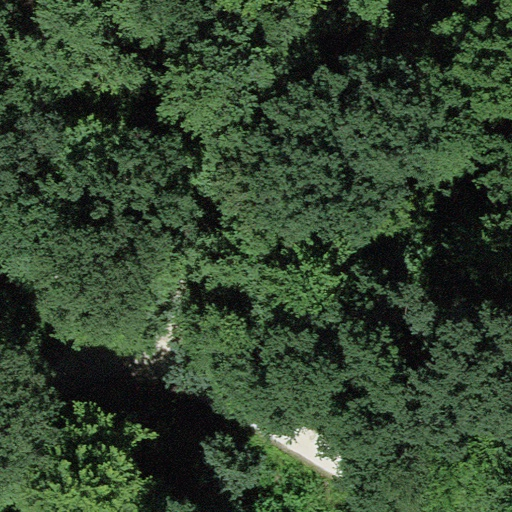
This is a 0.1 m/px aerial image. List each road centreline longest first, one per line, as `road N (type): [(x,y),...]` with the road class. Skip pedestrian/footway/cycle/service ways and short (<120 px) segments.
road 1 (track): [(310,0),(133,342),(0,420)]
road 2 (track): [(437,511),(133,342),(0,254)]
